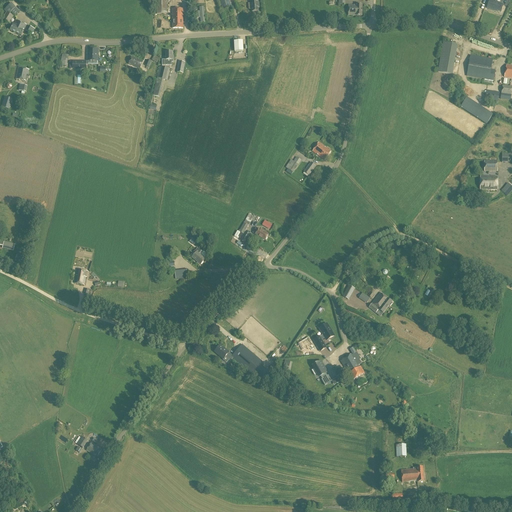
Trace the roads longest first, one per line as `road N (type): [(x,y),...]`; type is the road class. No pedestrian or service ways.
road 1 (unclassified): [(74,511),(183,347),(286,245),(338,165)]
road 2 (tertiary): [(0,58),(67,40),(129,43),(371,24)]
road 3 (unclassified): [(511,288),(398,233),(338,165)]
road 4 (track): [(183,347),(0,270)]
road 5 (unclassified): [(338,165),(371,24)]
road 6 (tertiary): [(371,24),(443,24),(511,46)]
